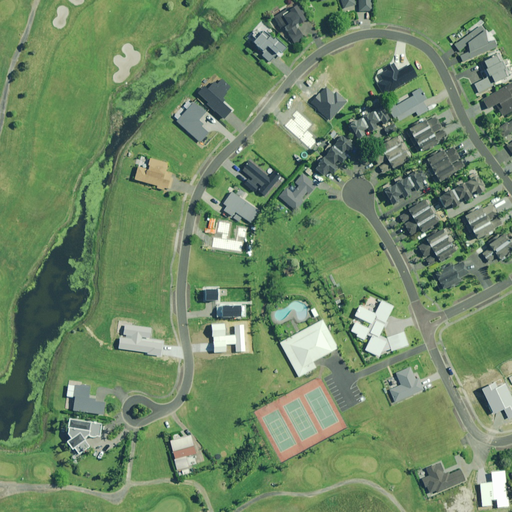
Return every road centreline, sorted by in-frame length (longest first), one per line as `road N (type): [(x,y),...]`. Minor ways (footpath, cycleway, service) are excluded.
road 1 (residential): [(511,190),(463,122),(430,53),(382,33),(320,53),(219,161),(193,203),(180,291),(186,372),(181,393),(167,405)]
road 2 (residential): [(424,325),(469,427),(484,437),(511,435)]
road 3 (residential): [(424,325),(358,189)]
